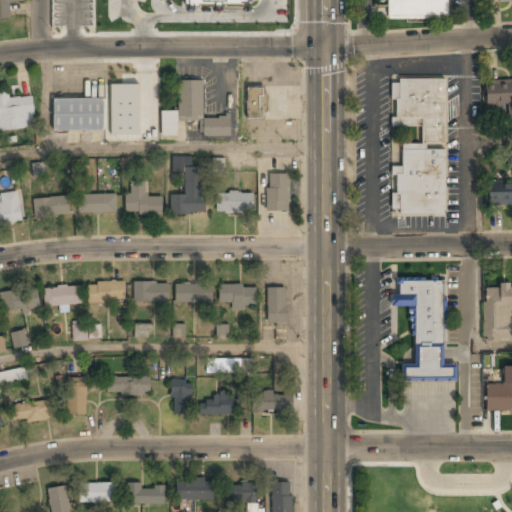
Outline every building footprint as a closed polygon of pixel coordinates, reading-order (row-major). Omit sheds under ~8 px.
[(0,0),(0,18),(11,17),(9,1),(17,0),(0,0)] [(388,0),(388,20),(449,20),(449,0),(388,0)] [(445,215),(445,147),(446,147),(446,79),(393,79),(393,128),(422,128),(422,146),(403,145),(402,168),(393,168),(393,215),(445,215)] [(203,81),(179,81),(179,112),(161,112),(162,138),(178,138),(178,121),(202,121),(202,137),(229,137),(229,118),(203,119),(203,81)] [(510,104),(510,110),(511,110),(511,81),(488,81),(488,104),(510,104)] [(140,135),(141,84),(112,84),(111,134),(140,135)] [(290,87),(247,87),(247,119),(290,119),(290,87)] [(10,98),(10,93),(0,93),(0,130),(34,130),(34,97),(10,98)] [(104,99),(54,99),(54,132),(104,132),(104,99)] [(203,168),(191,168),(190,158),(173,158),(173,173),(184,172),(185,195),(171,196),(171,214),(203,213),(203,168)] [(224,158),(211,158),(211,173),(224,172),(224,158)] [(45,175),(44,162),(31,163),(33,177),(45,175)] [(290,174),(268,174),(268,212),(290,212),(290,174)] [(162,215),(162,197),(145,197),(145,182),(131,182),(131,193),(125,193),(125,215),(162,215)] [(511,182),(489,182),(489,205),(511,205),(511,182)] [(0,226),(23,222),(18,192),(0,194),(0,226)] [(253,212),(253,193),(216,194),(216,213),(253,212)] [(116,195),(79,195),(79,213),(116,213),(116,195)] [(70,198),(35,198),(35,217),(70,217),(70,198)] [(399,365),(399,381),(455,380),(455,364),(441,364),(441,329),(440,266),(391,266),(391,308),(400,308),(412,308),(412,335),(412,365),(399,365)] [(88,283),(88,303),(125,303),(125,283),(88,283)] [(169,302),(169,283),(134,283),(134,302),(169,302)] [(175,303),(213,303),(213,285),(175,285),(175,303)] [(244,312),(244,304),(257,304),(257,286),(219,286),(219,304),(232,304),(232,312),(244,312)] [(82,287),(44,287),(44,306),(82,306),(82,287)] [(511,340),(511,308),(511,287),(484,287),(483,340),(511,340)] [(287,323),(287,288),(268,288),(268,323),(287,323)] [(2,291),(2,310),(39,310),(39,291),(2,291)] [(152,323),(134,323),(134,337),(152,337),(152,323)] [(185,324),(172,323),(171,337),(184,338),(185,324)] [(229,339),(229,324),(216,324),(216,339),(229,339)] [(101,341),(101,325),(73,325),(73,341),(101,341)] [(27,345),(24,331),(10,334),(13,348),(27,345)] [(251,374),(251,359),(205,359),(205,374),(251,374)] [(26,367),(0,372),(0,386),(29,381),(26,367)] [(486,385),(486,411),(511,411),(511,367),(503,367),(503,385),(486,385)] [(150,396),(150,377),(107,377),(107,396),(150,396)] [(68,416),(87,416),(87,379),(68,379),(68,416)] [(172,381),(172,415),(191,415),(191,381),(172,381)] [(293,412),(293,394),(254,394),(254,412),(293,412)] [(200,416),(233,416),(233,398),(200,398),(200,416)] [(13,422),(52,420),(52,403),(12,405),(13,422)] [(177,500),(215,500),(215,481),(177,481),(177,500)] [(292,511),(292,483),(271,483),(271,511),(292,511)] [(79,484),(79,504),(114,504),(114,484),(79,484)] [(258,511),(258,484),(230,484),(230,504),(250,504),(250,511),(258,511)] [(51,511),(70,511),(65,486),(47,490),(51,511)] [(128,486),(128,504),(165,504),(165,486),(128,486)]
